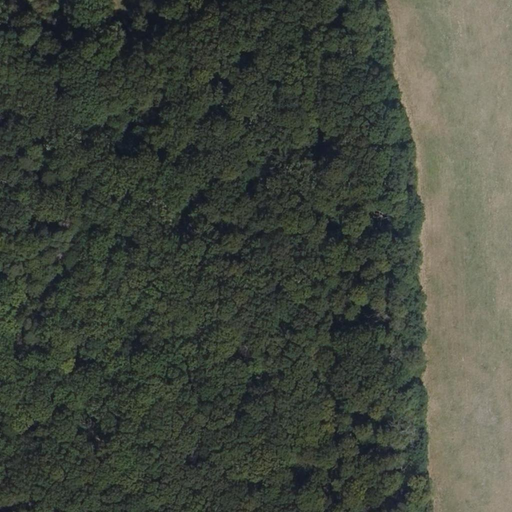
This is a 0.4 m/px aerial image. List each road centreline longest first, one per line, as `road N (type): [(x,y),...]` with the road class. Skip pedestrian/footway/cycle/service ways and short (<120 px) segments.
road 1 (track): [(34,92),(26,254),(3,445),(6,511)]
road 2 (track): [(225,0),(34,92)]
